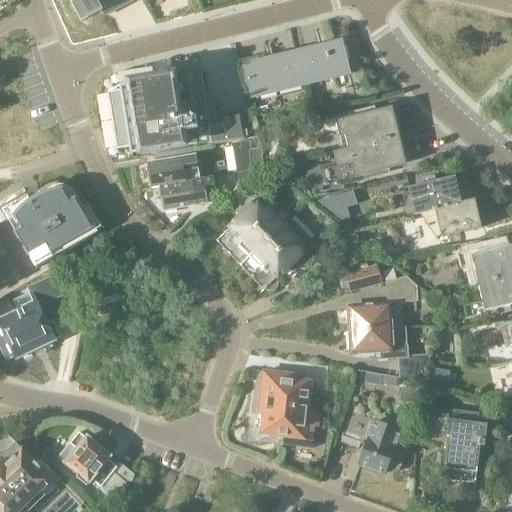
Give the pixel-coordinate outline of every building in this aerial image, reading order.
[(105,15),(133,0),(74,0),(70,2),(81,21),(102,10),(105,15)] [(341,42),(296,53),(303,85),(349,74),(341,42)] [(303,85),(296,53),(251,64),(252,68),(240,71),(247,99),(303,85)] [(210,129),(201,72),(202,72),(202,71),(118,83),(119,90),(107,92),(116,150),(129,147),(129,152),(196,142),(197,149),(246,140),(241,115),(226,118),(228,127),(210,129)] [(348,149),(395,138),(389,109),(350,119),(349,113),(340,115),(341,121),(335,122),(339,137),(345,136),(348,149)] [(402,165),(395,138),(348,149),(330,154),(333,165),(327,166),(332,188),(358,182),(357,176),(402,165)] [(252,171),(249,151),(251,151),(249,142),(232,144),(237,173),(252,171)] [(152,189),(160,187),(200,179),(196,156),(148,163),(152,189)] [(214,177),(200,179),(160,187),(164,211),(212,204),(210,191),(216,190),(214,177)] [(414,215),(420,214),(475,202),(472,186),(458,190),(455,177),(429,183),(427,178),(422,179),(423,184),(408,188),(414,215)] [(0,223),(4,230),(12,226),(36,269),(98,233),(96,231),(101,228),(88,205),(83,208),(75,194),(70,189),(62,186),(55,186),(48,188),(38,194),(39,195),(30,200),(28,196),(18,202),(9,200),(3,210),(0,212),(0,223)] [(217,241),(240,265),(289,218),(283,212),(279,212),(274,216),(255,197),(251,195),(248,194),(245,196),(243,198),(241,202),(240,205),(242,208),(246,213),(217,241)] [(481,228),(475,202),(420,214),(437,239),(481,228)] [(311,241),(289,218),(240,265),(264,291),(266,289),(269,292),(274,291),(277,288),(278,283),(276,280),(291,265),(288,263),(291,260),(298,267),(302,268),(306,267),(310,265),(312,262),(312,258),(310,255),(306,250),(311,245),(311,241)] [(511,244),(471,255),(485,312),(499,309),(501,314),(510,312),(509,306),(511,305),(511,244)] [(380,283),(376,267),(345,276),(350,292),(380,283)] [(83,287),(90,304),(91,303),(117,291),(117,292),(118,291),(111,274),(83,287)] [(65,295),(56,275),(28,289),(31,294),(14,302),(18,312),(0,320),(0,325),(16,360),(55,342),(54,341),(60,338),(52,322),(47,324),(37,304),(43,300),(45,304),(65,295)] [(350,309),(351,332),(403,329),(402,303),(417,302),(416,286),(406,278),(387,283),(387,307),(350,309)] [(404,347),(403,329),(351,332),(353,353),(357,352),(357,356),(374,355),(375,360),(398,359),(399,379),(421,382),(429,356),(407,357),(407,347),(404,347)] [(355,373),(328,368),(324,389),(351,394),(355,373)] [(444,383),(447,383),(450,373),(430,369),(428,380),(434,381),(433,383),(443,386),(444,383)] [(297,377),(263,373),(259,415),(264,416),(262,433),(284,437),(283,446),(312,449),(314,427),(316,427),(317,414),(306,413),(310,383),(297,382),(297,377)] [(475,484),(480,446),(484,446),(488,415),(451,410),(447,436),(449,437),(447,453),(440,452),(436,479),(475,484)] [(341,437),(362,444),(371,420),(350,413),(341,437)] [(407,448),(397,445),(402,432),(374,422),(359,465),(364,466),(367,471),(374,474),(380,472),(384,473),(386,467),(398,471),(407,448)] [(77,478),(72,484),(82,493),(93,481),(101,487),(117,467),(108,460),(111,456),(87,437),(86,439),(79,433),(70,444),(77,450),(66,464),(79,475),(77,478)] [(92,511),(60,479),(55,484),(15,444),(0,459),(0,458),(0,511),(92,511)] [(95,505),(103,511),(126,482),(118,475),(95,505)]
